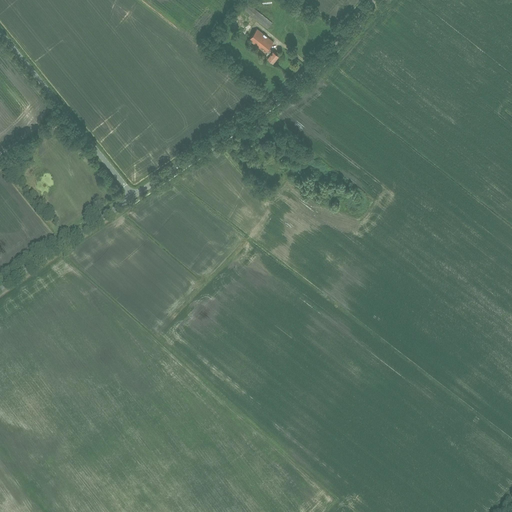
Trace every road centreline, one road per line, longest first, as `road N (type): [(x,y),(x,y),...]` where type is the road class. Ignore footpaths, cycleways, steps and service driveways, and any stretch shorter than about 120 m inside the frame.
road 1 (tertiary): [(132,197),(296,78),(370,0)]
road 2 (unclassified): [(132,197),(0,33)]
road 3 (tertiary): [(0,288),(132,197)]
